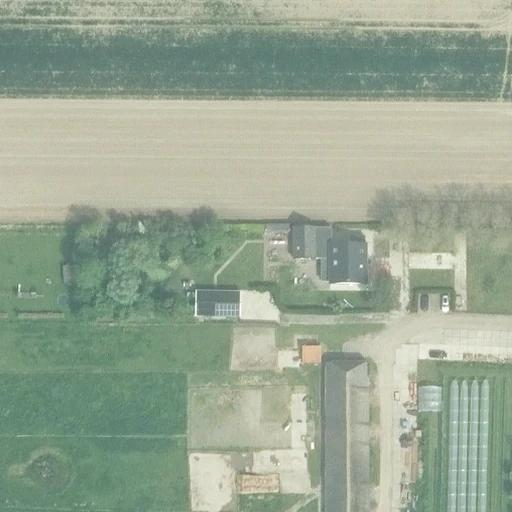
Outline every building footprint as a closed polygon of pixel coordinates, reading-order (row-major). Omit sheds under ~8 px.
[(299,228),(293,228),(293,260),(321,260),(321,283),(329,283),(329,285),(366,285),(366,246),(364,246),(364,238),(350,238),(350,246),(330,246),(331,241),(331,228),(319,228),(299,228)] [(87,267),(63,268),(64,285),(87,284),(87,267)] [(238,293),(195,292),(195,317),(233,318),(238,318),(238,293)] [(320,364),(320,348),(302,348),(302,364),(320,364)] [(325,511),(366,511),(366,363),(325,364),(325,511)] [(247,473),(282,473),(282,464),(247,464),(247,473)]
